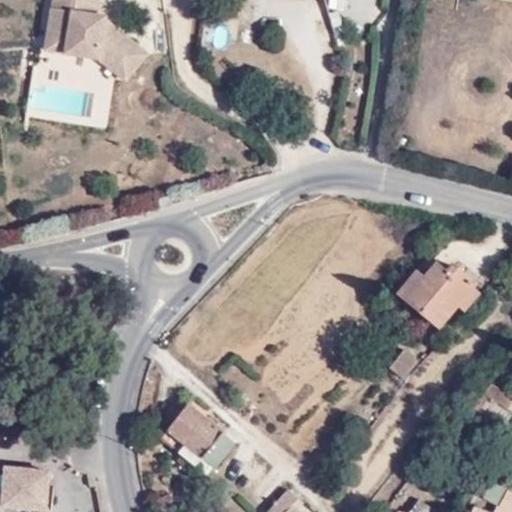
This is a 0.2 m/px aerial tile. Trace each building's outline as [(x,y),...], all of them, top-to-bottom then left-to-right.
[(109,16),(98,14),(77,10),(79,0),(56,0),(50,33),(69,36),(66,55),(99,60),(125,82),(149,53),(122,30),(107,28),(109,16)] [(79,0),(77,10),(98,14),(100,0),(79,0)] [(47,52),(66,55),(69,36),(50,33),(47,52)] [(420,282),(402,303),(417,316),(453,272),(448,269),(439,277),(431,269),(420,282)] [(451,309),(457,314),(471,297),(464,292),(469,286),(453,272),(417,316),(433,329),(451,309)] [(411,276),(394,296),(402,303),(420,282),(411,276)] [(416,355),(402,344),(388,361),(402,373),(416,355)] [(511,399),(489,383),(468,409),(472,412),(486,395),(506,407),(511,400),(511,399)] [(187,405),(159,432),(178,448),(174,453),(190,466),(198,456),(213,468),(231,448),(219,438),(222,434),(187,405)] [(0,497),(33,500),(37,452),(0,449),(0,497)] [(496,469),(482,489),(493,498),(508,477),(496,469)] [(299,511),(294,508),(301,500),(287,489),(266,511),(299,511)] [(511,511),(511,492),(506,490),(496,511),(490,511),(473,505),(470,511),(511,511)]
